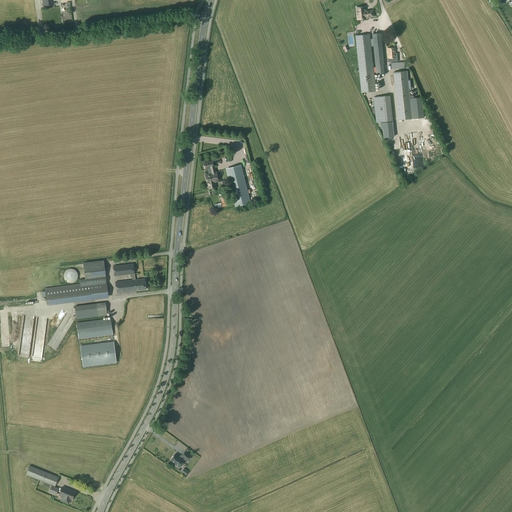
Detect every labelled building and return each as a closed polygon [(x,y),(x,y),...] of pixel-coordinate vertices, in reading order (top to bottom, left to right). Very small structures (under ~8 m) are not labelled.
[(498,10),(508,29),(511,26),(511,4),(511,3),(498,10)] [(365,7),(356,8),(357,20),(366,19),(366,18),(374,17),(373,11),(367,11),(367,12),(365,12),(365,7)] [(380,34),(372,35),(376,75),(384,74),(383,64),(380,34)] [(369,35),(355,36),(361,93),(375,92),(369,35)] [(395,49),(387,49),(388,58),(389,61),(392,61),(392,58),(395,58),(395,49)] [(408,70),(394,72),(399,120),(413,118),(411,99),(408,70)] [(388,97),(373,98),(375,123),(390,122),(388,97)] [(422,117),(420,98),(411,99),(413,118),(422,117)] [(382,128),(383,138),(394,137),(392,122),(380,123),(380,128),(382,128)] [(422,166),(418,133),(408,134),(411,161),(415,160),(416,167),(422,166)] [(411,173),(411,158),(401,158),(401,174),(411,173)] [(212,161),(204,163),(205,170),(214,168),(212,161)] [(239,166),(227,169),(235,205),(248,202),(239,166)] [(205,175),(208,189),(215,187),(215,186),(217,186),(216,183),(218,182),(216,172),(205,175)] [(215,203),(215,207),(225,206),(224,197),(219,198),(219,202),(215,203)] [(106,275),(104,261),(83,264),(85,277),(106,275)] [(145,290),(144,279),(135,280),(133,263),(113,266),(115,277),(131,275),(132,280),(115,283),(116,293),(145,290)] [(63,274),(63,276),(63,278),(64,279),(65,281),(67,282),(69,283),(71,283),(72,283),(74,282),(75,281),(76,280),(77,278),(78,276),(77,274),(76,272),(75,271),(74,270),(72,269),(71,269),(69,269),(67,270),(65,271),(64,273),(63,274)] [(108,294),(106,284),(81,287),(80,284),(45,289),(45,291),(46,302),(108,294)] [(76,319),(107,315),(105,303),(74,307),(76,319)] [(78,339),(112,335),(110,319),(76,323),(78,339)] [(16,353),(26,355),(30,333),(20,331),(16,353)] [(113,342),(80,346),(83,367),(116,363),(113,342)] [(173,465),(175,466),(176,466),(179,468),(184,462),(184,461),(186,460),(188,461),(191,457),(185,453),(181,457),(182,457),(180,459),(175,455),(170,461),(173,464),(173,465)] [(55,487),(58,477),(29,466),(25,475),(55,487)] [(48,492),(56,495),(58,489),(51,486),(48,492)] [(75,492),(62,487),(58,496),(63,498),(61,502),(68,504),(70,500),(71,501),(75,492)]
